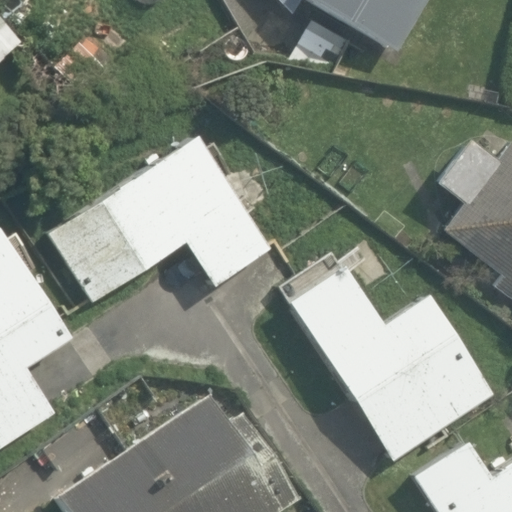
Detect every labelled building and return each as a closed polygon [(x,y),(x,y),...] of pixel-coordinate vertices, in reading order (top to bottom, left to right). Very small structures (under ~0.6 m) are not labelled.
[(417,0),(302,0),(391,49),(417,0)] [(40,226),(88,296),(172,240),(205,290),(268,247),(186,126),(40,226)] [(511,290),(511,135),(508,133),(493,155),(458,131),(424,182),(450,200),(431,229),(486,267),(474,283),(502,302),(510,289),(511,290)] [(21,356),(66,326),(0,228),(0,437),(52,403),(21,356)] [(372,311),(336,253),(277,290),(383,460),(489,394),(419,282),(372,311)] [(258,511),(281,496),(205,386),(51,494),(63,511),(258,511)] [(466,427),(403,467),(432,511),(511,511),(511,442),(487,458),(466,427)]
